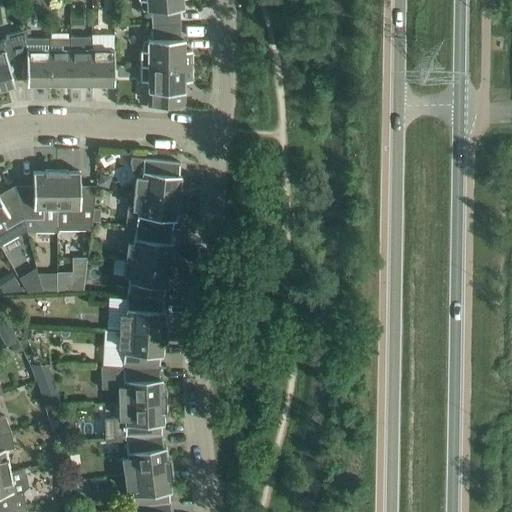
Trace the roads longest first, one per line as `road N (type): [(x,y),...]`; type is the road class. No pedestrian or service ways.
road 1 (secondary): [(401,0),(391,511)]
road 2 (secondary): [(454,511),(462,0)]
road 3 (unclassified): [(210,511),(198,371),(222,135)]
road 4 (unclassified): [(0,131),(53,124),(222,135)]
road 5 (residential): [(222,135),(225,0)]
